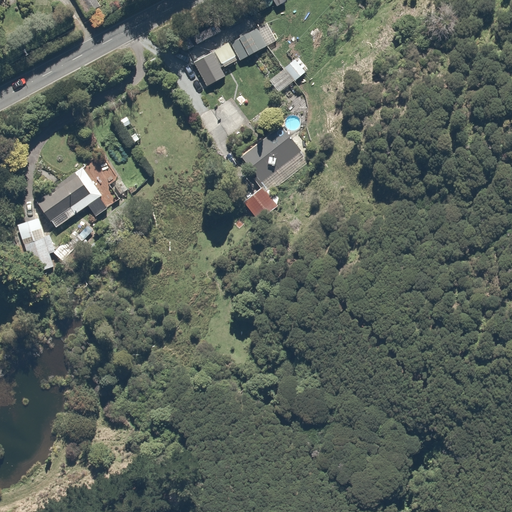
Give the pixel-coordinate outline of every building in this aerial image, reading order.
[(269,46),(259,29),(242,39),(252,56),(269,46)] [(241,41),(227,48),(236,65),(250,58),(241,41)] [(224,50),(217,55),(227,70),(234,66),(224,50)] [(215,55),(202,63),(212,77),(224,69),(215,55)] [(299,61),(287,69),(295,82),(307,74),(299,61)] [(198,63),(180,71),(187,86),(205,77),(198,63)] [(277,74),(266,79),(273,91),(283,85),(277,74)] [(144,111),(133,95),(109,111),(133,149),(145,141),(131,119),(144,111)] [(260,138),(222,169),(239,199),(282,167),(260,138)] [(73,173),(26,207),(47,235),(94,202),(73,173)] [(236,203),(218,217),(232,235),(250,221),(236,203)] [(31,224),(9,234),(18,267),(45,260),(31,224)] [(68,264),(88,241),(76,230),(56,254),(68,264)]
